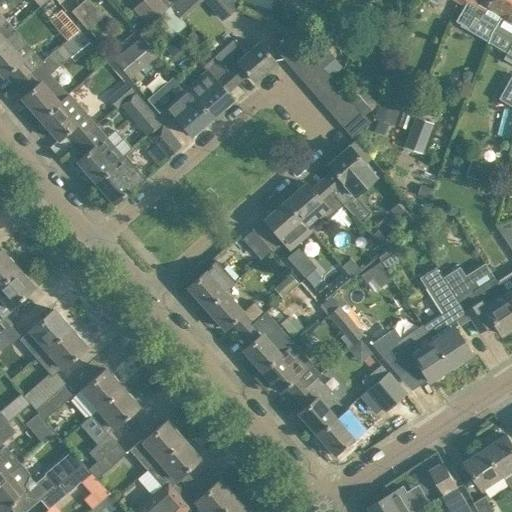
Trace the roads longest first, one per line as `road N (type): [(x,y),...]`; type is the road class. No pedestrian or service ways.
road 1 (residential): [(144,298),(314,143),(300,98),(275,86),(249,95),(94,237)]
road 2 (residential): [(324,500),(144,298)]
road 3 (residential): [(324,500),(511,380)]
road 4 (residential): [(94,237),(0,125)]
